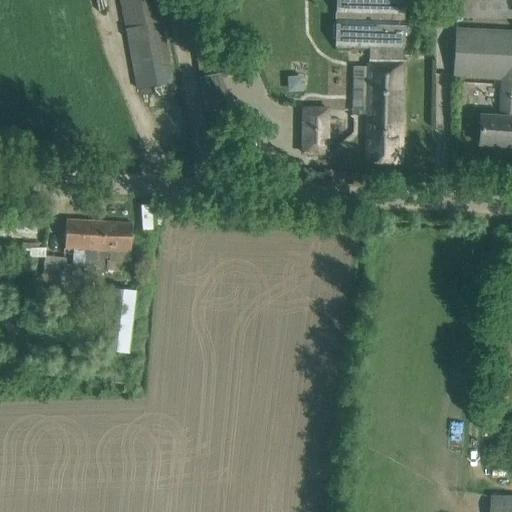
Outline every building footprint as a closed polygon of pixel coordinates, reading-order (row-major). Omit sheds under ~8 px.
[(172,82),(169,62),(156,0),(119,0),(137,89),(172,82)] [(368,52),(367,143),(366,163),(401,164),(403,56),(403,0),(335,0),(335,52),(368,52)] [(511,0),(458,0),(457,14),(511,16),(511,0)] [(511,33),(456,31),(454,74),(503,77),(501,117),(481,116),(479,144),(511,145),(511,33)] [(303,105),(303,133),(302,153),(326,153),(328,106),(303,105)] [(64,249),(74,250),(72,264),(66,263),(67,256),(46,254),(42,285),(63,288),(65,273),(86,275),(83,296),(95,297),(96,270),(99,222),(66,220),(64,249)] [(132,224),(99,222),(96,270),(129,272),(132,224)] [(135,292),(108,289),(101,351),(128,355),(135,292)] [(511,511),(511,496),(492,496),(491,511),(511,511)]
